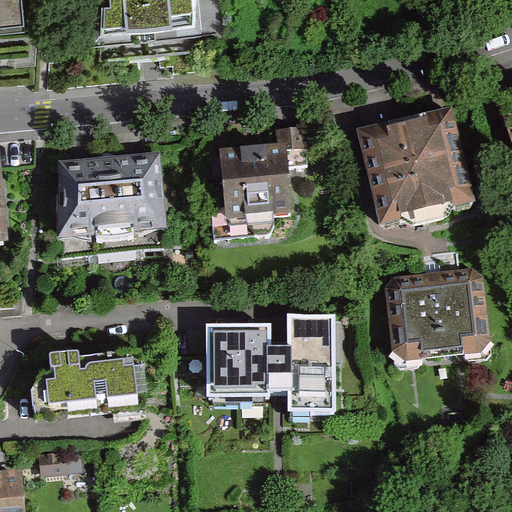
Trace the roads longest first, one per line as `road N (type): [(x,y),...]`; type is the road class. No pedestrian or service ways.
road 1 (residential): [(0,117),(327,89),(511,34)]
road 2 (residential): [(13,333),(207,311)]
